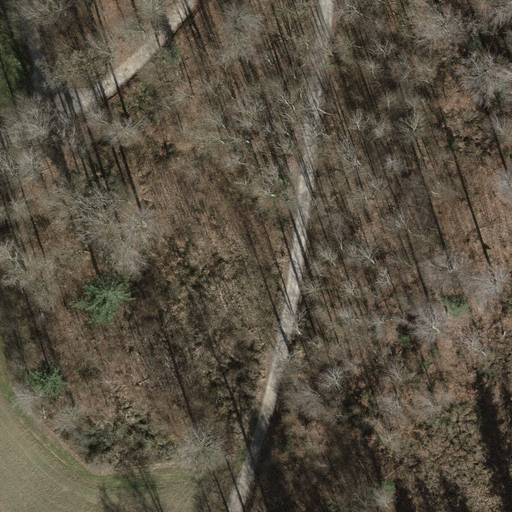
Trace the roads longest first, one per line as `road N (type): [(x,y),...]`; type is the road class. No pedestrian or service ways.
road 1 (track): [(327,0),(303,247),(229,511)]
road 2 (track): [(0,138),(62,109),(153,47),(185,0)]
